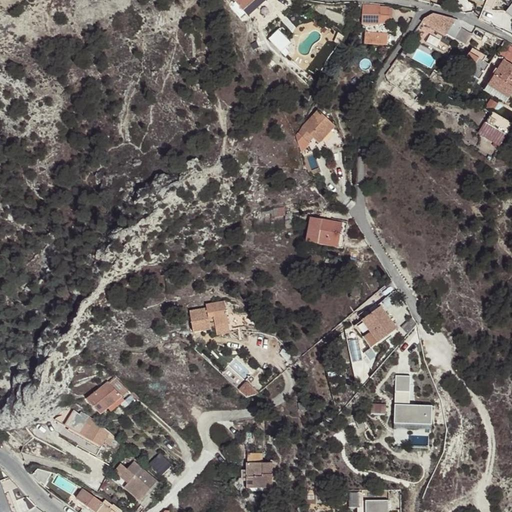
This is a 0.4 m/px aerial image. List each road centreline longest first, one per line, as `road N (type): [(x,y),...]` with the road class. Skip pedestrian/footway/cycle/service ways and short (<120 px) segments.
road 1 (unknown): [(148,511),(203,457),(205,419),(265,408),(285,385),(285,374),(239,350)]
road 2 (track): [(412,302),(487,424),(490,511)]
road 3 (residential): [(425,6),(373,95),(356,208)]
